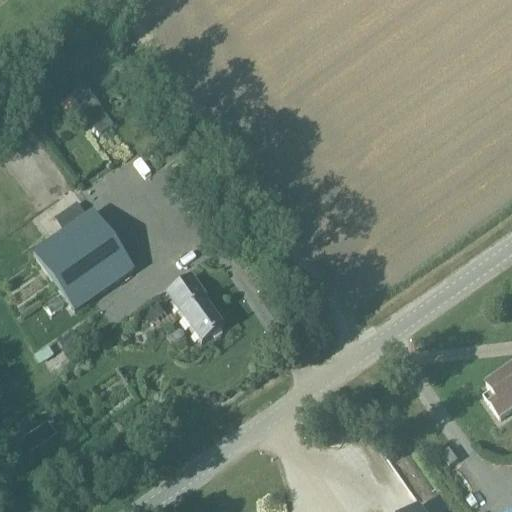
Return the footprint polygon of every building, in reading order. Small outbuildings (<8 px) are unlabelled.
[(73,315),(131,274),(90,216),(32,257),(73,315)] [(237,237),(242,233),(237,225),(231,228),(237,237)] [(220,332),(200,303),(203,300),(189,280),(164,297),(178,317),(177,317),(198,347),(220,332)] [(511,371),(486,390),(491,396),(484,401),(500,423),(511,414),(511,371)] [(441,458),(449,470),(458,464),(449,452),(441,458)] [(396,499),(377,511),(400,511),(404,510),(396,499)]
